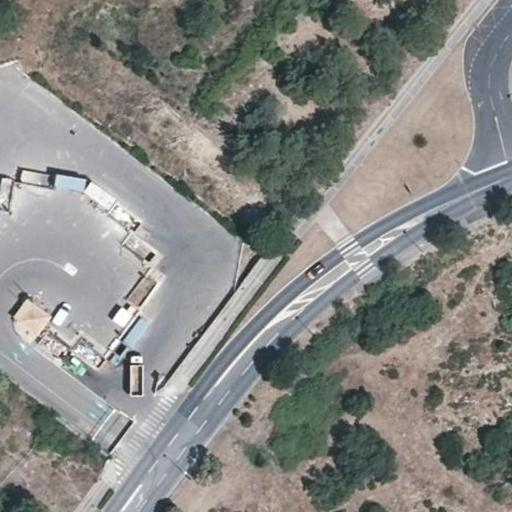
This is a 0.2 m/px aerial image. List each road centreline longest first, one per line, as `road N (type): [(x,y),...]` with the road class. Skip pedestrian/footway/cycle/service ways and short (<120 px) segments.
road 1 (tertiary): [(461,196),(379,228),(304,281),(254,328),(154,452)]
road 2 (tertiary): [(178,472),(283,340),(461,196)]
